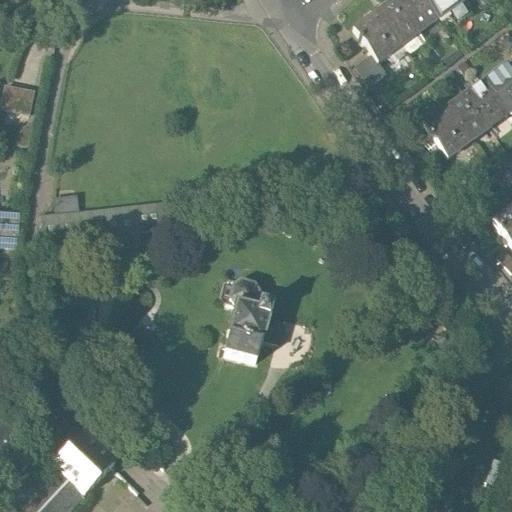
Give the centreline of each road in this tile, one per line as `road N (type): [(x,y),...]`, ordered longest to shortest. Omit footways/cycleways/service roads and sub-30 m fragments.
road 1 (residential): [(275,9),(243,18),(77,3),(32,203),(30,295),(56,379),(177,511)]
road 2 (residential): [(511,312),(285,24)]
